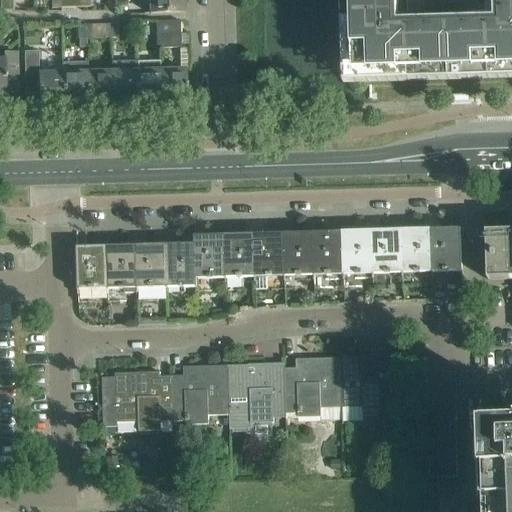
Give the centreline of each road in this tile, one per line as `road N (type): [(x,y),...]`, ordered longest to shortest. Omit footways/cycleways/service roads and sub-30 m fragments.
road 1 (residential): [(511,387),(466,382),(442,365),(430,320),(410,315),(280,320),(179,343),(61,347)]
road 2 (residential): [(58,207),(454,195),(468,154)]
road 3 (tertiary): [(214,168),(468,154)]
road 4 (residential): [(0,498),(63,495),(61,347)]
road 5 (residential): [(214,168),(211,0)]
road 6 (tertiary): [(57,174),(214,168)]
